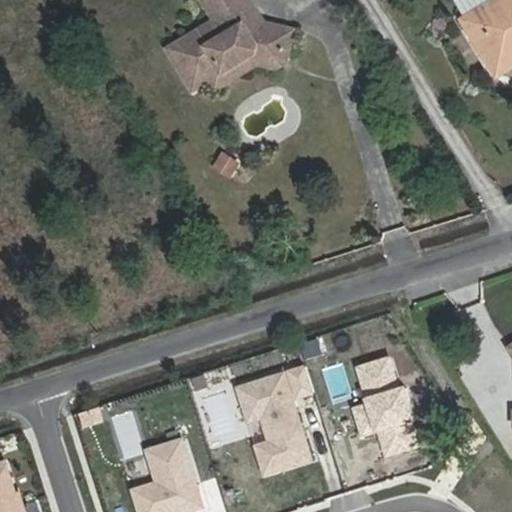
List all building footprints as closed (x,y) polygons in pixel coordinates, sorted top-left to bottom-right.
[(250,0),(204,0),(219,24),(171,51),(195,93),(213,83),(257,60),(259,51),(291,57),(295,34),(266,28),(262,30),(258,23),(260,16),(250,0)] [(511,0),(498,0),(466,20),(496,70),(511,61),(511,0)] [(266,28),(260,16),(258,23),(262,30),(266,28)] [(213,83),(217,93),(261,70),(280,73),(290,66),(291,57),(259,51),(257,60),(213,83)] [(241,167),(227,156),(219,166),(233,177),(241,167)] [(390,356),(359,365),(371,402),(356,407),(364,433),(380,428),(385,426),(387,433),(382,435),(388,452),(419,443),(411,418),(416,417),(406,385),(400,387),(390,356)] [(315,391),(307,365),(291,370),(299,396),(315,391)] [(313,457),(286,371),(239,386),(250,420),(264,416),(271,440),(257,444),(266,472),(313,457)] [(135,408),(115,414),(127,452),(147,446),(135,408)] [(205,503),(183,436),(148,448),(158,480),(134,487),(142,511),(174,511),(173,509),(187,505),(188,509),(205,503)] [(6,459),(0,461),(0,511),(27,511),(20,490),(16,491),(6,459)]
